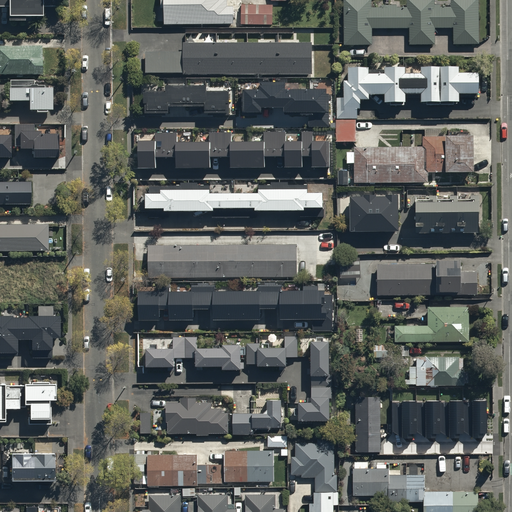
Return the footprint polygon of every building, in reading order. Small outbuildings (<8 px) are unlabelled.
[(0,0),(0,4),(10,4),(10,19),(26,19),(26,15),(43,15),(43,6),(58,6),(57,0),(0,0)] [(159,0),(160,9),(163,9),(163,25),(232,24),(232,6),(226,6),(225,0),(159,0)] [(368,0),(342,0),(343,45),(371,45),(371,28),(408,28),(408,45),(434,45),(434,28),(452,28),(452,43),(478,43),(478,0),(450,0),(451,6),(441,6),(441,4),(435,4),(434,0),(406,0),(406,6),(397,6),(397,4),(382,4),(382,7),(369,7),(368,0)] [(273,4),(241,4),(241,24),(273,24),(273,4)] [(311,74),(311,42),(183,42),(183,51),(145,51),(145,72),(182,72),(182,74),(311,74)] [(42,45),(0,44),(0,73),(42,73),(42,45)] [(336,97),(336,118),(357,118),(357,108),(359,108),(359,98),(368,98),(368,93),(384,93),(384,101),(389,101),(389,104),(404,104),(404,101),(405,101),(404,92),(420,92),(420,101),(426,101),(426,105),(453,104),(453,100),(458,100),(458,92),(477,92),(477,71),(457,71),(457,65),(420,65),(420,72),(405,72),(405,65),(384,65),(384,72),(368,73),(368,66),(347,66),(347,80),(343,80),(343,97),(336,97)] [(34,79),(10,79),(10,99),(30,99),(30,108),(37,108),(37,110),(48,110),(48,108),(52,108),(52,85),(45,85),(45,84),(38,84),(38,83),(34,83),(34,79)] [(243,89),(243,112),(262,112),(262,107),(284,107),(284,113),(309,113),(309,126),(326,126),(326,90),(285,90),(285,82),(260,82),(260,89),(243,89)] [(165,90),(144,90),(144,102),(146,102),(146,112),(168,112),(168,105),(204,105),(204,113),(212,113),(212,116),(228,116),(228,90),(206,90),(206,84),(165,84),(165,90)] [(355,119),(335,119),(336,141),(355,141),(355,119)] [(35,124),(16,124),(16,146),(22,146),(22,148),(36,148),(36,156),(59,156),(59,135),(41,135),(41,131),(35,131),(35,124)] [(153,139),(137,140),(138,168),(155,168),(155,156),(175,156),(176,167),(208,166),(208,155),(230,155),(230,167),(264,166),(264,156),(284,155),(284,166),(301,166),(301,155),(311,155),(311,166),(328,166),(328,140),(312,140),(312,133),(300,133),(300,140),(296,140),(296,134),(285,134),(285,131),(262,131),(262,141),(230,141),(230,131),(208,131),(208,141),(176,142),(176,131),(153,131),(153,139)] [(0,156),(11,156),(11,135),(0,134),(0,156)] [(421,145),(354,146),(354,182),(427,182),(427,171),(473,170),(472,134),(444,134),(444,136),(421,136),(421,145)] [(348,170),(337,170),(337,185),(348,185),(348,170)] [(31,178),(0,178),(0,212),(31,213),(31,178)] [(147,210),(151,210),(151,218),(170,218),(170,213),(215,212),(215,218),(259,218),(259,211),(303,211),(303,217),(326,217),(326,207),(324,207),(324,194),(309,194),(309,187),(290,187),(290,185),(261,185),(261,191),(259,191),(259,194),(212,195),(212,188),(200,188),(200,185),(182,186),(182,188),(151,188),(152,195),(147,195),(147,210)] [(350,194),(350,230),(397,229),(397,193),(385,193),(385,194),(376,194),(376,193),(362,193),(362,194),(350,194)] [(415,231),(477,230),(477,194),(469,194),(469,198),(457,198),(457,194),(447,194),(447,199),(436,199),(436,195),(427,195),(427,199),(415,199),(415,231)] [(49,223),(0,223),(0,250),(49,250),(49,223)] [(296,243),(147,243),(148,276),(297,276),(297,272),(300,272),(300,268),(296,268),(296,243)] [(435,262),(376,263),(377,295),(477,294),(477,270),(459,270),(459,258),(435,259),(435,262)] [(0,299),(33,299),(33,268),(21,268),(21,267),(5,267),(6,268),(0,267),(0,299)] [(141,321),(162,321),(162,310),(172,310),(172,321),(194,321),(194,310),(215,310),(215,321),(261,320),(261,309),(283,309),(283,320),(314,320),(314,331),(333,331),(333,296),(326,296),(326,293),(319,293),(319,288),(304,288),(304,292),(283,292),(283,285),(277,285),(277,283),(266,283),(266,285),(260,285),(260,292),(217,292),(217,285),(210,285),(210,284),(199,284),(199,285),(193,285),(193,292),(141,292),(141,321)] [(406,303),(377,303),(378,318),(407,317),(406,303)] [(427,317),(427,324),(394,324),(394,340),(469,341),(469,306),(427,306),(427,317)] [(0,351),(16,351),(16,339),(31,338),(31,349),(52,349),(51,338),(59,338),(59,314),(27,314),(27,316),(11,317),(11,315),(0,314),(0,351)] [(246,365),(257,365),(257,366),(285,365),(285,358),(298,358),(298,344),(297,344),(297,335),(284,335),(284,348),(269,348),(269,344),(262,344),(262,347),(259,347),(259,344),(246,344),(246,365)] [(145,366),(173,366),(173,359),(195,359),(195,367),(221,367),(221,370),(244,369),(244,363),(240,363),(240,356),(244,355),(244,346),(240,346),(240,344),(221,344),(221,347),(197,347),(197,337),(172,338),(172,347),(157,347),(157,344),(149,344),(149,348),(145,348),(145,366)] [(328,339),(310,340),(310,368),(307,368),(307,374),(328,374),(328,339)] [(436,386),(437,384),(464,384),(464,382),(468,382),(468,370),(464,370),(464,367),(463,367),(463,357),(459,357),(459,356),(416,356),(416,365),(408,365),(408,378),(405,378),(405,383),(416,383),(416,385),(429,384),(431,386),(436,386)] [(6,384),(0,383),(0,421),(6,422),(6,410),(28,410),(28,426),(52,426),(52,401),(56,401),(56,384),(49,384),(49,382),(45,382),(45,377),(39,378),(39,382),(31,382),(31,384),(24,384),(24,388),(6,388),(6,384)] [(332,378),(311,377),(311,396),(310,396),(310,401),(297,400),(297,407),(293,407),(293,414),(298,414),(298,419),(328,419),(329,398),(332,398),(332,378)] [(380,396),(355,396),(355,451),(380,451),(380,452),(393,452),(393,426),(388,426),(388,433),(380,433),(380,396)] [(250,433),(252,426),(281,426),(281,415),(285,415),(285,408),(281,408),(281,398),(266,398),(266,407),(263,411),(252,412),(232,413),(233,434),(250,433)] [(181,403),(167,403),(167,423),(169,423),(169,434),(198,434),(198,436),(209,436),(209,434),(229,434),(229,414),(223,414),(223,409),(212,409),(212,403),(197,404),(197,399),(181,399),(181,403)] [(445,401),(423,402),(423,443),(446,443),(445,401)] [(468,401),(445,401),(446,443),(469,442),(468,401)] [(491,401),(468,401),(469,442),(491,442),(491,401)] [(423,402),(400,402),(400,443),(423,443),(423,402)] [(288,436),(268,436),(268,446),(288,446),(288,436)] [(295,442),(295,456),(291,456),(291,474),(301,474),(301,477),(314,477),(314,490),(313,490),(313,500),(309,500),(309,511),(311,511),(310,511),(333,511),(334,503),(338,503),(338,490),(337,490),(337,473),(334,473),(334,441),(317,441),(317,442),(295,442)] [(274,481),(274,449),(223,449),(223,463),(198,463),(197,453),(133,453),(133,483),(147,483),(147,484),(198,484),(198,483),(225,483),(225,481),(274,481)] [(12,454),(12,481),(55,481),(55,454),(12,454)] [(422,511),(477,511),(478,490),(425,490),(424,474),(418,474),(418,466),(408,466),(409,474),(389,474),(389,466),(387,466),(387,464),(376,464),(376,467),(369,467),(369,461),(352,461),(353,494),(388,494),(388,502),(423,501),(422,511)] [(182,487),(182,496),(195,496),(195,487),(182,487)] [(148,495),(148,508),(141,508),(141,511),(180,511),(180,494),(148,495)] [(198,494),(197,511),(236,511),(236,508),(233,507),(233,499),(227,499),(227,494),(198,494)] [(244,494),(244,511),(283,511),(283,507),(275,507),(275,494),(244,494)]
